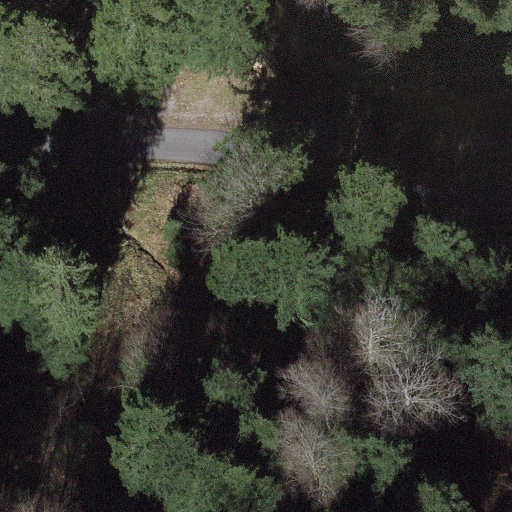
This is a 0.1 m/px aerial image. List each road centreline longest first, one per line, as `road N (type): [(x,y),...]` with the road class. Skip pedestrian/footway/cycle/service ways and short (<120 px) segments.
road 1 (track): [(222,98),(417,173),(511,168)]
road 2 (track): [(0,121),(222,98)]
